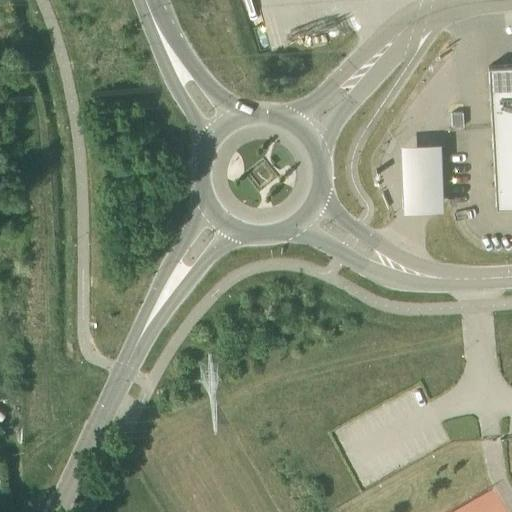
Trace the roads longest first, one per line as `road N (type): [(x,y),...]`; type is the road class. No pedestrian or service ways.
road 1 (unclassified): [(293,228),(379,274),(425,284),(476,279)]
road 2 (tertiary): [(203,203),(165,266),(124,371)]
road 3 (unclassified): [(476,279),(390,250),(318,201)]
road 4 (tertiary): [(124,371),(230,230)]
road 5 (unclassified): [(319,150),(422,17)]
road 6 (unclassified): [(422,17),(385,35),(291,118)]
road 7 (tertiary): [(63,511),(124,371)]
road 8 (tertiary): [(150,5),(171,77),(204,143)]
road 9 (tertiary): [(233,117),(150,5)]
